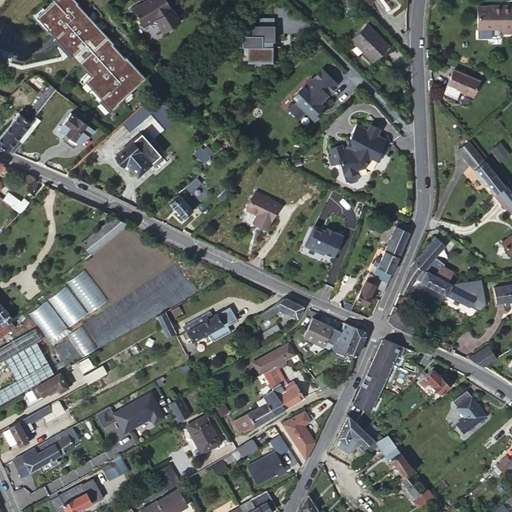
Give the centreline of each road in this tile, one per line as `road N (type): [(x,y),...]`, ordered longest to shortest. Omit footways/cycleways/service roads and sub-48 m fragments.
road 1 (residential): [(376,327),(0,154)]
road 2 (residential): [(376,327),(424,208),(420,0)]
road 3 (residential): [(289,511),(376,327)]
road 4 (residential): [(511,396),(376,327)]
